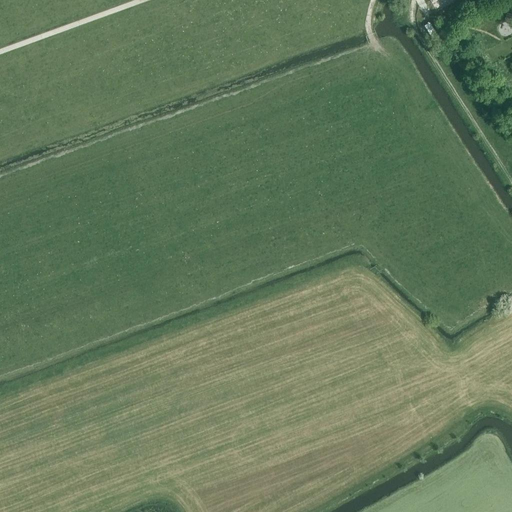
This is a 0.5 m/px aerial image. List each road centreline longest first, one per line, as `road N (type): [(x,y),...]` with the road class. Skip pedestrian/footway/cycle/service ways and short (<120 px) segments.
road 1 (track): [(412,0),(412,21),(511,178)]
road 2 (track): [(146,0),(0,52)]
